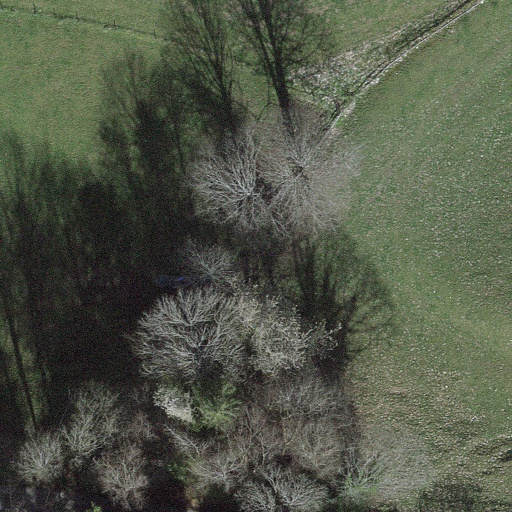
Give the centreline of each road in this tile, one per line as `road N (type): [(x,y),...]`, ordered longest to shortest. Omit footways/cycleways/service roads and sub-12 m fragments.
road 1 (track): [(511,50),(396,162),(372,212),(380,250),(402,282),(511,341)]
road 2 (track): [(373,229),(133,266)]
